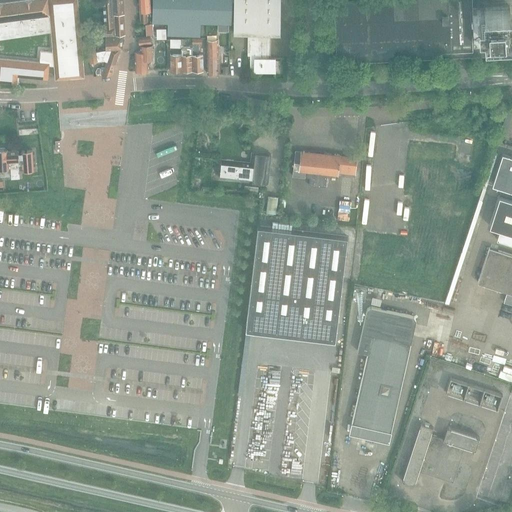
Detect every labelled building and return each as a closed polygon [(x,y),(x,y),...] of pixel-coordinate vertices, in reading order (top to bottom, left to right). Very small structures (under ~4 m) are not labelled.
[(0,81),(14,82),(15,74),(48,77),(49,62),(0,57),(0,34),(51,28),(55,78),(83,76),(76,0),(20,0),(0,2),(0,81)] [(105,35),(114,35),(112,0),(103,0),(104,26),(101,26),(100,26),(101,35),(105,35)] [(112,0),(114,35),(122,34),(124,34),(122,0),(112,0)] [(139,0),(140,22),(147,21),(146,11),(151,10),(149,0),(139,0)] [(200,23),(231,24),(231,0),(152,0),(151,22),(167,23),(167,35),(199,36),(200,23)] [(247,34),(271,33),(279,34),(279,0),(233,0),(234,33),(242,33),(247,34)] [(337,61),(406,58),(402,0),(337,0),(334,0),(336,41),(337,61)] [(402,0),(406,58),(494,53),(493,32),(511,31),(509,6),(472,8),(471,0),(402,0)] [(271,33),(247,34),(247,55),(250,55),(250,67),(254,67),(254,68),(274,68),(274,58),(270,58),(271,33)] [(105,49),(120,48),(122,48),(122,34),(114,35),(105,35),(105,39),(105,49)] [(135,51),(135,70),(147,70),(147,59),(152,59),(152,42),(151,42),(150,36),(138,37),(139,43),(140,43),(140,51),(135,51)] [(205,65),(204,58),(202,58),(202,54),(198,54),(198,43),(201,43),(201,38),(192,39),(192,43),(192,54),(192,70),(202,69),(202,65),(205,65)] [(192,54),(192,43),(190,43),(190,39),(181,39),(181,46),(181,54),(181,70),(192,70),(192,54)] [(204,58),(205,65),(207,65),(207,74),(218,75),(217,40),(207,40),(207,58),(204,58)] [(105,49),(88,53),(90,62),(102,60),(103,60),(106,61),(115,64),(120,48),(111,49),(106,49),(105,49)] [(170,70),(181,70),(181,54),(170,55),(170,70)] [(112,73),(115,64),(106,61),(104,67),(101,66),(100,73),(102,74),(102,75),(111,74),(112,73)] [(194,158),(195,132),(163,132),(163,147),(173,147),(173,155),(186,155),(186,157),(194,158)] [(397,248),(454,251),(458,186),(476,187),(477,160),(429,156),(430,145),(454,147),(454,139),(411,136),(410,152),(419,153),(419,161),(416,161),(412,232),(376,230),(374,258),(370,257),(369,271),(392,273),(394,251),(396,251),(397,248)] [(343,145),(295,139),(289,205),(336,210),(343,145)] [(0,168),(9,168),(9,167),(11,167),(11,170),(18,170),(18,166),(20,166),(22,166),(23,170),(33,169),(32,150),(21,151),(21,152),(18,152),(18,150),(12,150),(7,151),(7,149),(5,150),(4,148),(0,147),(0,168)] [(219,178),(268,183),(271,154),(251,152),(250,164),(241,163),(241,161),(221,159),(219,178)] [(501,188),(489,225),(500,229),(496,239),(511,243),(511,156),(502,154),(492,185),(501,188)] [(341,198),(340,210),(349,211),(350,198),(341,198)] [(256,226),(244,330),(247,330),(247,328),(245,328),(247,314),(281,318),(279,332),(300,334),(302,320),(336,324),(334,338),(332,338),(332,340),(334,340),(346,236),(256,226)] [(511,252),(488,245),(474,283),(511,295),(511,252)] [(357,351),(367,353),(349,432),(389,440),(415,320),(413,316),(371,306),(366,309),(357,351)] [(471,345),(474,336),(469,334),(465,343),(471,345)] [(283,364),(267,362),(262,402),(265,413),(260,412),(257,432),(269,429),(264,428),(266,413),(281,409),(281,412),(286,410),(285,417),(288,427),(291,405),(293,415),(318,409),(306,369),(303,396),(302,396),(301,406),(290,405),(287,396),(299,393),(299,384),(289,383),(297,381),(301,352),(294,351),(284,354),(283,364)] [(457,374),(452,387),(503,405),(508,391),(457,374)] [(447,426),(443,438),(430,434),(433,426),(421,422),(402,480),(414,484),(418,470),(453,481),(464,446),(475,449),(479,436),(447,426)] [(255,435),(252,462),(261,463),(262,459),(270,460),(270,462),(282,464),(283,453),(275,452),(276,447),(266,446),(267,437),(255,435)]
